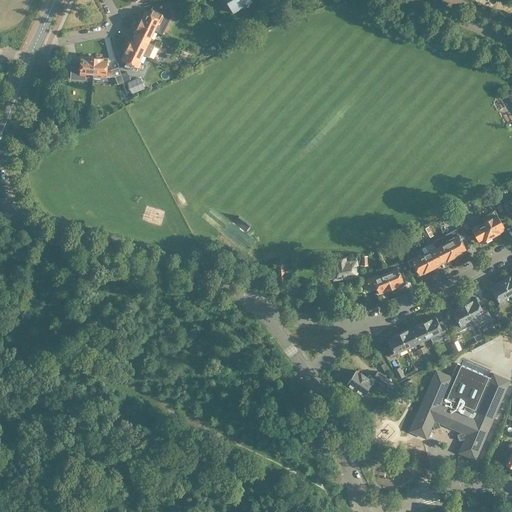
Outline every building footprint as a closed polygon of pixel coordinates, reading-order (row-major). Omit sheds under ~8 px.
[(225,0),(227,4),(228,3),(234,12),(241,8),(242,10),(252,4),(251,2),(253,1),(252,0),(225,0)] [(158,11),(162,14),(167,5),(162,2),(158,11)] [(139,23),(155,31),(161,34),(171,13),(165,10),(163,14),(153,9),(151,14),(145,11),(139,23)] [(139,23),(133,35),(149,43),(155,31),(139,23)] [(133,35),(127,47),(143,55),(148,57),(149,57),(154,59),(159,49),(154,46),(154,45),(149,43),(133,35)] [(143,55),(127,47),(127,48),(126,48),(124,52),(124,54),(121,59),(127,62),(125,66),(131,70),(132,68),(136,71),(138,67),(139,68),(142,62),(140,61),(143,55)] [(71,68),(70,80),(85,81),(86,74),(93,74),(94,56),(81,55),(80,68),(71,68)] [(93,74),(93,77),(94,78),(100,79),(100,77),(101,77),(101,76),(107,77),(107,76),(111,77),(112,70),(107,69),(108,57),(94,56),(93,74)] [(124,82),(122,75),(116,77),(121,91),(126,89),(123,82),(124,82)] [(140,77),(128,82),(132,93),(145,88),(140,77)] [(495,210),(481,217),(484,221),(493,237),(505,230),(503,227),(504,227),(495,210)] [(493,237),(484,221),(484,222),(478,226),(478,225),(471,228),(479,241),(480,240),(481,243),(493,237)] [(461,226),(444,235),(455,257),(467,250),(461,238),(466,236),(461,226)] [(455,257),(446,240),(444,236),(433,242),(443,263),(455,257)] [(433,242),(421,248),(423,253),(431,269),(443,263),(433,242)] [(431,269),(423,253),(417,257),(416,256),(411,259),(412,259),(408,261),(411,266),(414,264),(420,275),(431,269)] [(332,264),(334,279),(348,277),(348,275),(359,273),(357,260),(346,262),(345,258),(337,259),(337,263),(332,264)] [(400,261),(384,268),(392,288),(405,283),(401,273),(405,271),(400,261)] [(275,265),(277,287),(287,286),(286,264),(275,265)] [(376,275),(367,278),(369,285),(370,285),(371,287),(376,285),(380,293),(392,288),(384,268),(375,272),(376,275)] [(511,294),(511,274),(502,280),(511,295),(511,294)] [(511,295),(502,280),(490,287),(500,303),(505,300),(504,299),(511,295)] [(464,304),(472,319),(476,325),(492,317),(486,306),(482,308),(476,298),(464,304)] [(464,304),(452,310),(461,327),(456,330),(458,334),(464,332),(461,327),(466,325),(465,323),(472,319),(464,304)] [(435,316),(423,322),(430,337),(432,342),(440,338),(438,335),(443,332),(447,330),(444,325),(442,320),(438,322),(435,316)] [(411,327),(418,343),(430,337),(423,322),(411,327)] [(418,343),(411,327),(399,333),(406,348),(418,343)] [(406,348),(399,333),(388,338),(393,349),(388,351),(391,357),(395,355),(395,356),(400,353),(400,351),(406,348)] [(488,376),(490,371),(464,360),(461,365),(457,363),(451,377),(448,375),(436,370),(417,413),(410,431),(426,438),(432,425),(434,430),(440,427),(438,422),(439,422),(462,432),(462,433),(457,435),(459,441),(464,439),(465,439),(459,452),(475,459),(509,380),(493,373),(491,378),(488,376)] [(405,376),(400,367),(393,371),(398,380),(405,376)] [(368,378),(368,377),(361,373),(356,370),(347,383),(355,389),(353,393),(353,395),(358,398),(360,398),(363,394),(363,395),(369,387),(373,390),(377,389),(381,383),(386,386),(390,380),(378,371),(374,377),(374,378),(372,381),(368,378)]
